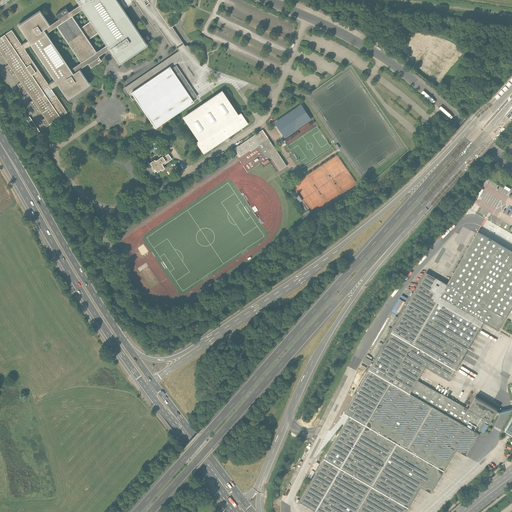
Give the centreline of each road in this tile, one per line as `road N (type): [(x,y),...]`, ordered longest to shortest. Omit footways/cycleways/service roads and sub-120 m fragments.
road 1 (motorway): [(460,143),(136,511)]
road 2 (motorway): [(151,511),(406,221)]
road 3 (motorway): [(460,143),(339,247),(187,355)]
road 4 (motorway): [(260,481),(322,345),(406,221)]
road 5 (unclassified): [(511,166),(383,57),(269,0)]
road 6 (primary): [(0,146),(145,386)]
road 7 (primary): [(132,351),(0,141)]
road 8 (motorway): [(406,221),(511,103)]
